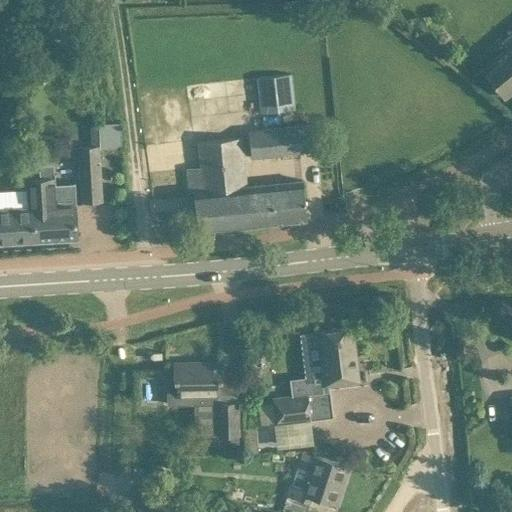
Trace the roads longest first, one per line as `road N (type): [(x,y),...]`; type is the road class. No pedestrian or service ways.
road 1 (tertiary): [(0,285),(413,251)]
road 2 (unclassified): [(413,251),(433,449)]
